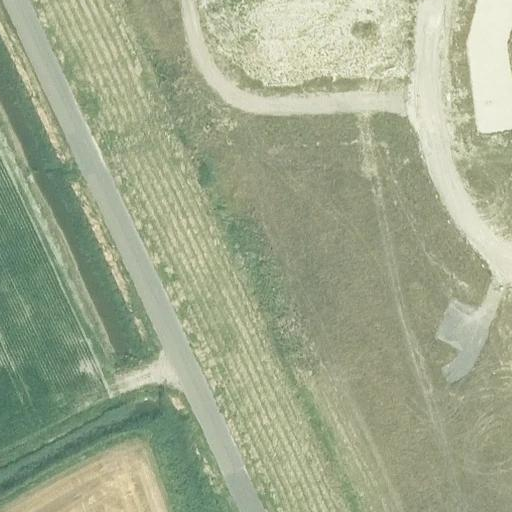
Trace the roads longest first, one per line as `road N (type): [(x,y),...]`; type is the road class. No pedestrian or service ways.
road 1 (unclassified): [(249,511),(85,159)]
road 2 (residential): [(226,94),(267,109),(425,113)]
road 3 (unclassified): [(85,159),(11,0)]
road 4 (residential): [(425,113),(451,192),(499,263)]
road 5 (residential): [(85,159),(226,94)]
